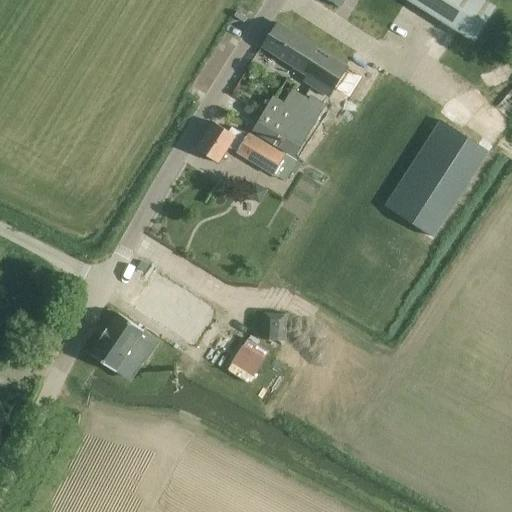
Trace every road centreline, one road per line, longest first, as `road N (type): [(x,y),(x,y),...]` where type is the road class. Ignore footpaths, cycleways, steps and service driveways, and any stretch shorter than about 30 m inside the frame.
road 1 (unclassified): [(106,285),(278,0)]
road 2 (unclassified): [(0,490),(106,285)]
